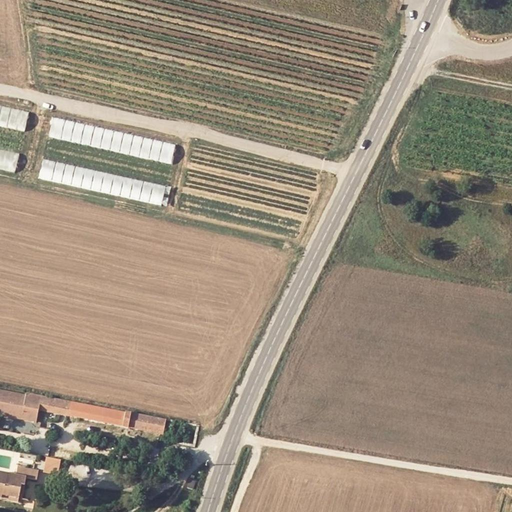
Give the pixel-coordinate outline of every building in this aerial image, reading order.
[(29,113),(0,106),(0,125),(25,131),(29,113)] [(179,146),(56,119),(52,137),(175,164),(179,146)] [(20,153),(0,149),(0,167),(16,172),(20,153)] [(167,187),(44,159),(40,177),(163,205),(167,187)] [(41,410),(165,434),(168,419),(127,411),(126,413),(28,394),(27,398),(0,391),(0,415),(38,422),(41,410)] [(60,475),(63,459),(48,456),(45,472),(60,475)] [(0,472),(0,499),(6,500),(15,501),(15,502),(16,498),(17,498),(18,492),(22,492),(25,479),(26,479),(35,480),(37,469),(15,465),(13,475),(0,472)] [(193,490),(196,481),(190,479),(187,488),(193,490)]
